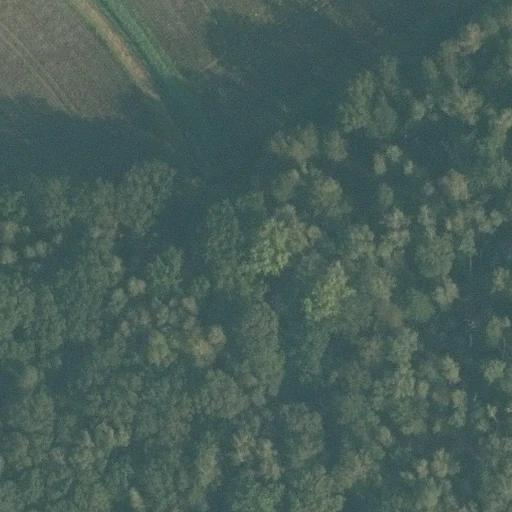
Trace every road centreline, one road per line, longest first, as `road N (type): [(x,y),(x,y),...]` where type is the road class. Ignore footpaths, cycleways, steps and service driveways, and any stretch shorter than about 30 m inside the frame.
road 1 (track): [(511,4),(230,178)]
road 2 (track): [(230,178),(204,194),(292,439)]
